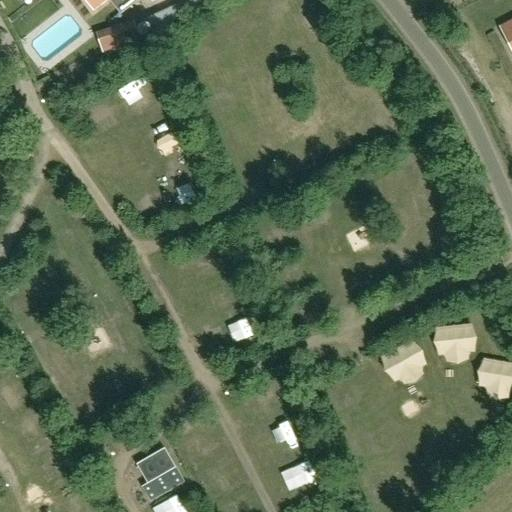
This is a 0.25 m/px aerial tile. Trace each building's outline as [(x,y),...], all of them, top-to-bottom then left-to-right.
[(511,19),(502,24),(511,44),(511,19)] [(133,21),(111,28),(113,36),(99,40),(102,50),(139,38),(133,21)] [(114,97),(92,108),(98,119),(120,108),(114,97)] [(26,281),(11,295),(24,308),(38,294),(26,281)] [(231,352),(260,341),(253,321),(224,333),(231,352)] [(116,384),(128,401),(143,391),(131,374),(116,384)] [(271,427),(278,449),(308,439),(301,418),(271,427)] [(185,442),(201,467),(218,456),(203,431),(185,442)] [(57,459),(63,475),(81,468),(74,452),(57,459)] [(184,482),(176,468),(148,484),(142,488),(150,502),(184,482)]
